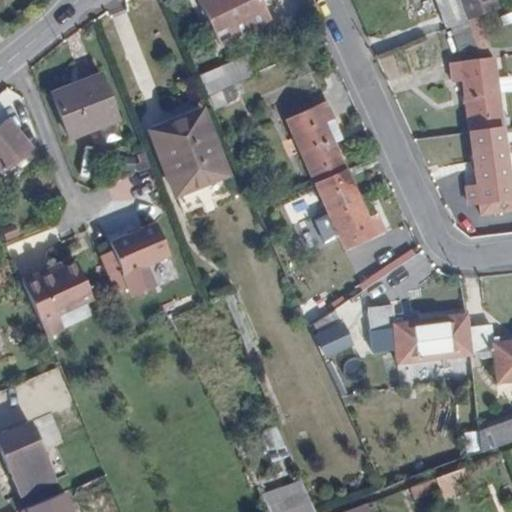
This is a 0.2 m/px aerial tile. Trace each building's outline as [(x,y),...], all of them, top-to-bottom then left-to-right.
[(196,0),(218,43),(269,18),(259,0),(196,0)] [(433,0),(445,29),(450,27),(466,21),(457,0),(433,0)] [(479,16),(492,11),(488,0),(457,0),(466,21),(479,16)] [(488,0),(492,11),(498,9),(495,0),(488,0)] [(466,21),(450,27),(458,50),(475,46),(478,49),(488,46),(479,16),(466,21)] [(462,80),(469,133),(502,128),(493,59),(448,64),(451,81),(462,80)] [(247,60),(224,70),(230,84),(253,74),(247,60)] [(200,81),(206,95),(230,84),(224,70),(200,81)] [(99,73),(78,82),(80,88),(52,98),(68,138),(116,119),(99,73)] [(80,88),(78,82),(50,93),(52,98),(80,88)] [(233,84),(206,95),(212,109),(238,97),(233,84)] [(314,184),(345,170),(322,121),(333,117),(325,101),(285,119),(314,184)] [(202,109),(150,131),(169,173),(171,173),(178,191),(227,171),(202,109)] [(6,119),(0,123),(0,171),(28,149),(6,119)] [(502,128),(469,133),(476,186),(466,188),(468,205),(511,198),(509,179),(507,165),(502,128)] [(367,219),(345,170),(314,184),(344,249),(384,231),(378,214),(367,219)] [(144,265),(168,255),(154,223),(107,243),(130,296),(154,287),(144,265)] [(107,243),(135,231),(132,225),(105,237),(107,243)] [(50,271),(49,267),(20,281),(46,336),(63,328),(56,315),(91,299),(74,261),(60,267),(50,271)] [(58,262),(49,267),(50,271),(60,267),(58,262)] [(12,275),(2,280),(9,295),(20,290),(12,275)] [(221,295),(243,346),(253,342),(231,290),(221,295)] [(307,325),(327,312),(320,302),(302,310),(307,325)] [(355,337),(339,305),(327,312),(307,325),(320,353),(355,337)] [(466,327),(464,315),(393,323),(390,305),(370,308),(366,312),(371,346),(394,344),(395,357),(419,355),(419,361),(469,355),(466,327)] [(491,324),(466,327),(469,355),(492,352),(496,383),(511,380),(511,339),(492,342),(491,324)] [(419,355),(395,357),(396,363),(419,361),(419,355)] [(480,453),(511,440),(511,418),(478,430),(480,453)] [(28,422),(0,434),(0,454),(18,496),(54,481),(28,422)] [(465,477),(461,467),(433,478),(442,498),(455,492),(451,483),(465,477)] [(436,486),(433,478),(409,487),(412,497),(437,488),(436,486)] [(259,494),(268,511),(314,511),(299,481),(259,494)] [(341,511),(369,511),(365,502),(341,511)]
